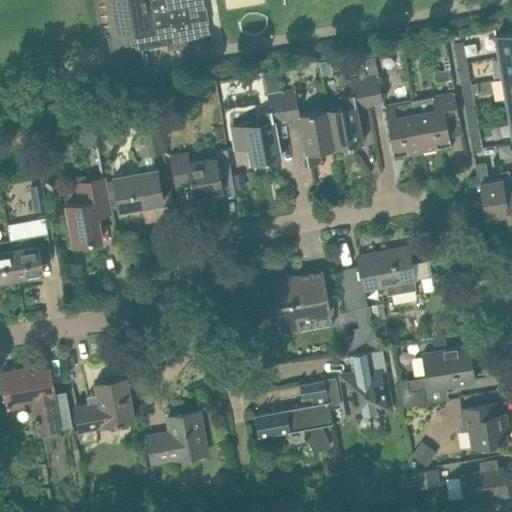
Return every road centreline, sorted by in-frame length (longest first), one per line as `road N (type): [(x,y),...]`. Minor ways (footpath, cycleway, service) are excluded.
road 1 (residential): [(169,308),(207,238),(404,201),(427,209),(483,303)]
road 2 (residential): [(0,338),(169,308)]
road 3 (residential): [(169,308),(186,337),(215,361),(240,420)]
